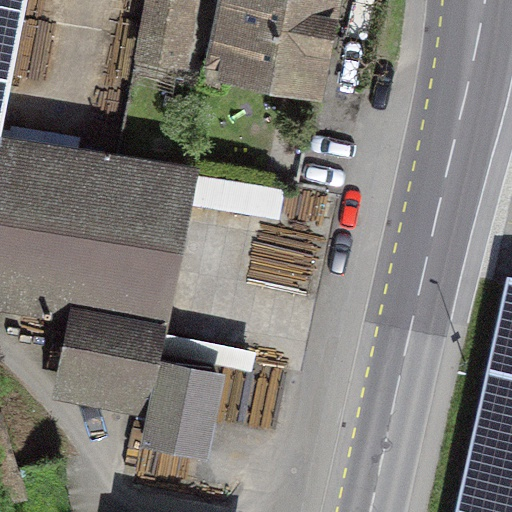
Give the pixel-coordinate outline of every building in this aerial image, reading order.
[(0,0),(0,133),(26,0),(0,0)] [(181,57),(191,0),(149,0),(141,51),(181,57)] [(314,85),(331,0),(240,0),(228,68),(314,85)] [(186,168),(0,136),(0,299),(71,312),(62,369),(143,385),(186,168)] [(511,511),(511,279),(464,511),(511,511)] [(204,451),(219,379),(160,368),(146,439),(204,451)] [(59,511),(59,509),(56,502),(50,496),(45,493),(34,493),(26,496),(20,502),(17,510),(16,511),(59,511)]
